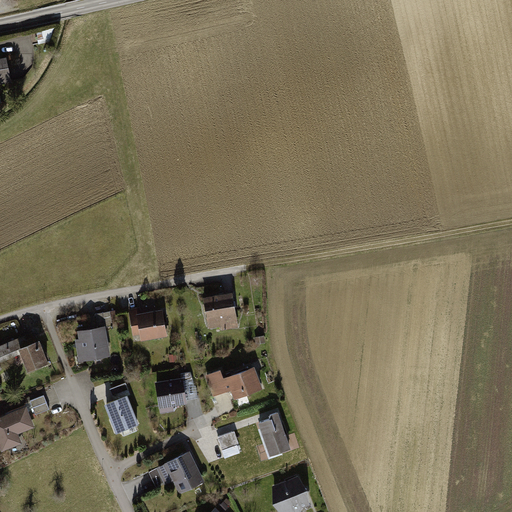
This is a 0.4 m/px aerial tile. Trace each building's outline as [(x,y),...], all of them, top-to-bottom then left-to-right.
[(0,85),(16,81),(11,58),(0,60),(0,85)] [(238,294),(209,299),(214,331),(243,327),(238,294)] [(141,308),(131,310),(135,337),(144,336),(145,341),(172,336),(168,310),(142,314),(141,308)] [(115,358),(109,327),(82,332),(84,340),(78,341),(83,364),(115,358)] [(34,373),(55,365),(46,343),(42,344),(37,333),(0,347),(0,373),(8,370),(6,364),(27,356),(34,373)] [(228,369),(209,376),(216,395),(237,387),(242,400),(270,389),(261,366),(231,378),(228,369)] [(189,378),(161,382),(166,413),(178,411),(177,405),(193,402),(189,378)] [(126,382),(112,389),(117,401),(132,395),(126,382)] [(117,401),(111,404),(123,433),(144,424),(132,395),(117,401)] [(47,396),(33,402),(39,415),(53,410),(47,396)] [(28,407),(0,419),(0,433),(8,453),(27,444),(23,435),(37,429),(28,407)] [(285,415),(264,423),(277,456),(298,449),(285,415)] [(239,430),(220,438),(225,451),(244,444),(239,430)] [(209,483),(193,451),(161,466),(171,485),(180,480),(186,494),(209,483)] [(303,476),(277,486),(286,511),(297,511),(314,505),(303,476)]
